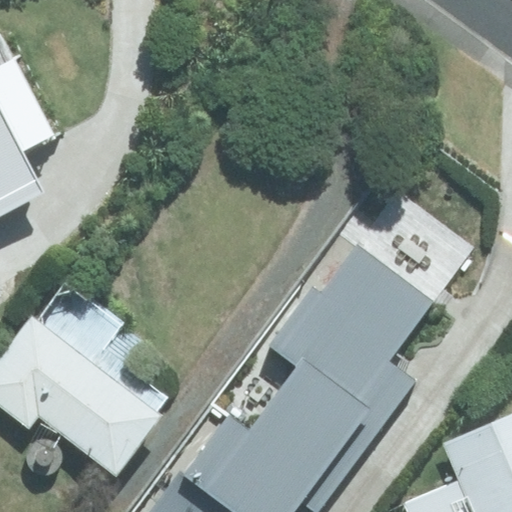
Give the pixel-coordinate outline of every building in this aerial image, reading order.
[(0,219),(37,201),(19,163),(47,149),(22,97),(0,108),(0,219)] [(473,309),(366,232),(302,319),(376,372),(367,384),(401,410),(473,309)] [(157,422),(28,317),(0,352),(0,444),(10,449),(17,428),(23,433),(33,421),(108,481),(157,422)] [(292,354),(262,386),(291,415),(322,383),(292,354)] [(457,511),(467,509),(468,511),(511,511),(511,420),(439,449),(454,485),(401,506),(403,511),(457,511)] [(262,511),(265,508),(198,459),(158,511),(262,511)]
